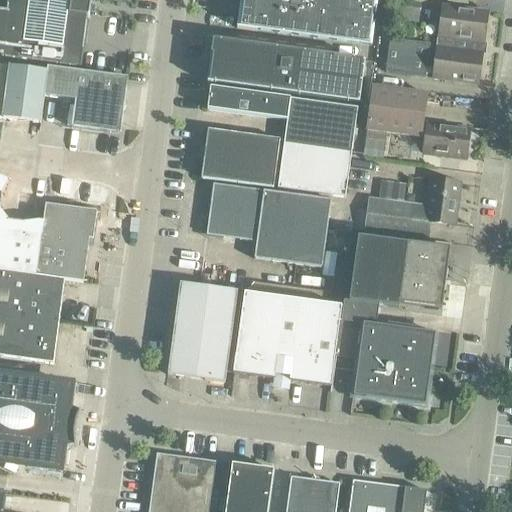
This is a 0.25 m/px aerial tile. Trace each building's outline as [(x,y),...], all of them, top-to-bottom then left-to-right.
[(0,0),(0,56),(1,56),(1,58),(81,69),(90,0),(0,0)] [(241,0),(237,30),(275,35),(316,40),(372,48),(378,0),(241,0)] [(395,1),(394,14),(419,18),(421,5),(395,1)] [(443,8),(438,45),(457,48),(457,46),(486,50),(487,44),(483,44),(488,14),(443,8)] [(390,40),(386,73),(426,79),(430,45),(390,40)] [(213,41),(207,84),(359,105),(365,62),(213,41)] [(485,56),(486,50),(457,46),(457,48),(438,45),(433,79),(478,85),(482,56),(485,56)] [(0,119),(41,125),(44,98),(47,73),(0,66),(0,119)] [(48,68),(47,73),(44,98),(76,102),(73,128),(120,135),(128,79),(48,68)] [(373,88),(364,156),(383,158),(386,134),(421,139),(427,95),(373,88)] [(278,189),(345,199),(358,109),(290,100),(211,89),(207,111),(287,122),(278,189)] [(424,155),(466,160),(470,131),(428,125),(424,155)] [(201,180),(274,190),(280,141),(208,131),(201,180)] [(0,358),(54,366),(65,281),(84,284),(88,248),(83,248),(84,240),(93,241),(97,213),(46,206),(43,223),(39,223),(24,224),(9,222),(0,211),(2,195),(8,182),(0,178),(0,358)] [(425,223),(431,224),(455,227),(460,185),(431,181),(427,208),(425,223)] [(380,198),(403,201),(405,186),(382,183),(380,198)] [(331,202),(214,186),(211,214),(327,230),(331,202)] [(405,204),(414,205),(416,196),(406,194),(405,204)] [(431,224),(425,223),(427,208),(369,200),(365,231),(428,240),(431,224)] [(257,243),(260,222),(210,215),(207,237),(257,243)] [(327,231),(260,222),(257,243),(255,260),(322,269),(327,231)] [(450,250),(358,237),(350,298),(349,302),(379,307),(390,308),(399,309),(399,305),(442,310),(450,250)] [(325,252),(322,276),(334,278),(338,254),(325,252)] [(238,293),(180,285),(168,376),(225,384),(238,293)] [(335,358),(340,322),(342,307),(244,294),(233,375),(275,380),(275,377),(290,379),(290,382),(331,388),(335,358)] [(340,322),(335,358),(358,361),(363,325),(376,327),(379,307),(349,302),(343,302),(342,307),(340,322)] [(358,361),(353,397),(426,407),(435,335),(376,327),(363,325),(358,361)] [(0,459),(66,468),(68,449),(77,448),(76,442),(75,434),(76,426),(79,419),(81,413),(74,410),(76,391),(0,381),(0,459)] [(209,511),(216,464),(157,456),(149,511),(209,511)] [(268,511),(274,472),(231,466),(225,511),(268,511)] [(286,511),(336,511),(337,507),(334,506),(334,488),(319,486),(321,483),(321,481),(320,480),(319,479),(317,478),(314,478),(312,480),(311,482),(300,479),(291,478),(286,511)] [(348,511),(423,511),(427,492),(353,482),(348,511)]
